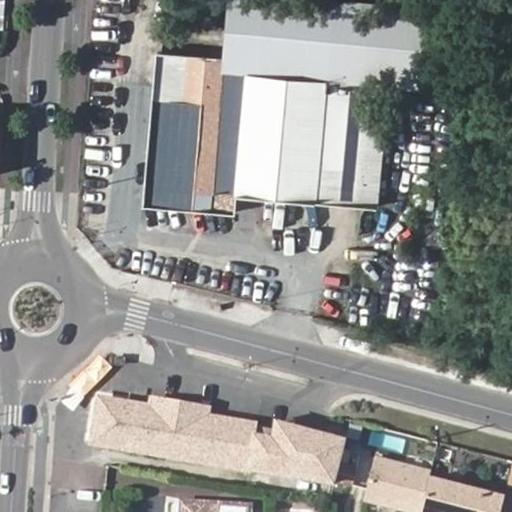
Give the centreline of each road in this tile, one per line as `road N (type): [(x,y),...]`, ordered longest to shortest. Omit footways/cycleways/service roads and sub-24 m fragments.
road 1 (secondary): [(92,304),(511,413)]
road 2 (unknown): [(43,428),(322,489)]
road 3 (secondary): [(53,0),(37,255)]
road 4 (secondary): [(27,359),(16,511)]
